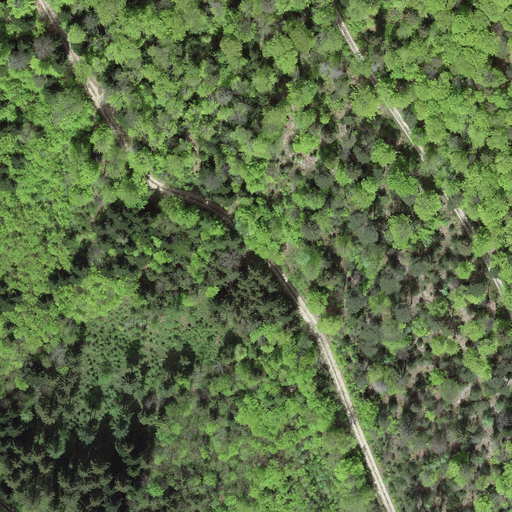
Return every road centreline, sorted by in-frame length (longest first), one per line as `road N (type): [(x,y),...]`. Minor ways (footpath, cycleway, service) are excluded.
road 1 (track): [(44,0),(148,178),(228,218),(266,253),(319,332),(393,511)]
road 2 (track): [(330,0),(483,249),(511,312)]
